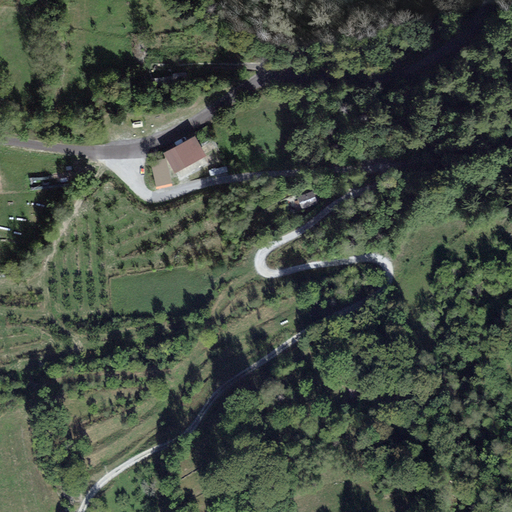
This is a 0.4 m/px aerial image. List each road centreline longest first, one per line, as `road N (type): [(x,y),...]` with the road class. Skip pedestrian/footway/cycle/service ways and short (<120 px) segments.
road 1 (track): [(80,511),(95,487),(189,433),(231,380),(382,283),(382,265),(370,258),(265,275),(255,263),(326,207),(397,179),(399,171),(387,165)]
road 2 (tertiary): [(485,0),(457,39),(411,64),(380,73),(266,77),(174,135),(129,149)]
road 3 (unclassified): [(129,149),(129,179),(138,194),(154,197),(232,176),(387,165)]
road 4 (tertiary): [(129,149),(0,141)]
